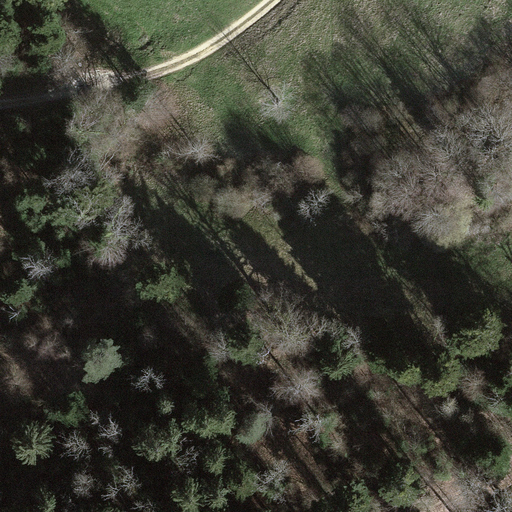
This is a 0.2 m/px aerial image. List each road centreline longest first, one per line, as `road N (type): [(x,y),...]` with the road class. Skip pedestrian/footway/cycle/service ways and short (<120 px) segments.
road 1 (track): [(271,0),(189,56),(139,78),(0,104)]
road 2 (track): [(511,421),(356,398)]
